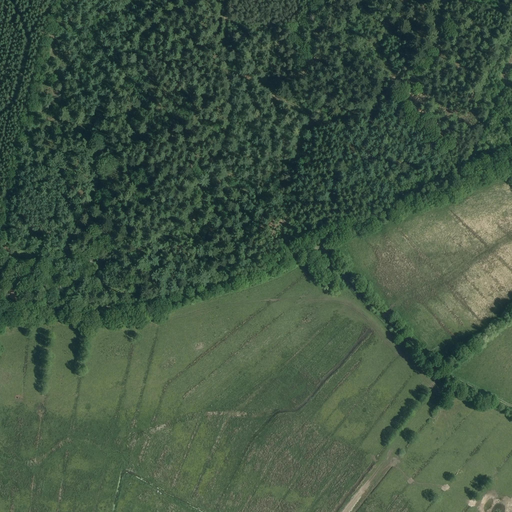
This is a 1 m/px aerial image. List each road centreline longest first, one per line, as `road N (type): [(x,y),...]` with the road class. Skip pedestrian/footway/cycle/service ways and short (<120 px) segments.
road 1 (track): [(40,307),(51,260),(113,166),(54,70),(52,41),(66,0)]
road 2 (track): [(0,311),(154,302),(315,249)]
road 3 (track): [(315,249),(435,369),(511,406)]
